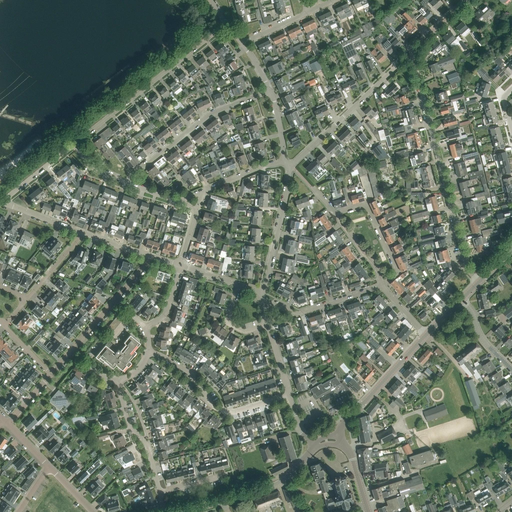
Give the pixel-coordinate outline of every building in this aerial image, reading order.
[(359,0),(354,0),(353,1),(354,4),(356,8),(358,11),(363,8),(362,5),(359,0)] [(363,8),(369,5),(368,3),(366,0),(359,0),(362,5),(363,8)] [(431,0),(429,2),(436,9),(442,4),(438,0),(433,0),(433,1),(432,0),(431,0)] [(276,3),(277,9),(285,7),(283,1),(276,3)] [(243,3),(236,4),(238,11),(245,9),(243,3)] [(343,6),(342,6),(345,14),(351,11),(348,3),(343,6)] [(422,13),(427,20),(433,14),(425,5),(419,11),(422,13)] [(342,6),(336,9),(340,16),(345,14),(342,6)] [(492,17),(496,13),(493,10),(492,11),(487,6),(480,13),(478,11),(478,12),(475,14),(478,17),(475,20),(480,25),(483,22),(482,21),(489,15),(492,17)] [(277,9),(279,15),(287,13),(285,7),(277,9)] [(239,17),(247,15),(249,15),(247,8),(245,9),(238,11),(239,17)] [(331,11),(325,14),(330,25),(330,26),(333,24),(332,20),(334,19),(331,11)] [(391,12),(383,20),(389,25),(393,21),(390,18),(393,15),(391,12)] [(405,27),(404,27),(411,34),(417,29),(413,25),(415,22),(405,12),(402,15),(409,23),(405,27)] [(422,13),(419,16),(416,19),(421,25),(427,20),(423,15),(422,13)] [(325,14),(319,17),(324,28),(330,25),(325,14)] [(239,17),(241,23),(244,23),(245,22),(248,22),(247,15),(239,17)] [(314,19),(308,22),(312,30),(313,32),(313,33),(314,33),(315,33),(315,32),(316,32),(316,31),(315,28),(317,27),(316,25),(314,19)] [(377,22),(372,25),(373,27),(376,25),(378,24),(381,22),(379,19),(376,21),(377,22)] [(308,22),(303,25),(305,30),(306,32),(312,30),(308,22)] [(365,32),(370,29),(371,29),(371,28),(373,27),(372,25),(370,22),(362,26),(365,32)] [(457,30),(458,31),(458,30),(461,34),(466,30),(467,31),(469,29),(463,22),(456,28),(458,30),(457,30)] [(303,34),(302,32),(299,26),(294,29),(297,37),(303,34)] [(321,27),(317,28),(323,40),(326,38),(321,27)] [(411,34),(404,27),(399,31),(402,34),(406,39),(411,34)] [(391,28),(388,30),(395,38),(396,37),(397,39),(399,37),(391,28)] [(294,29),(288,32),(292,39),(297,37),(294,29)] [(370,29),(365,32),(362,33),(360,34),(363,39),(373,34),(370,29)] [(447,34),(443,37),(452,47),(458,41),(456,38),(450,31),(448,34),(447,33),(446,34),(447,34)] [(474,31),(471,33),(479,44),(481,42),(474,31)] [(284,33),(279,36),(282,43),(288,40),(284,33)] [(350,39),(355,48),(365,43),(359,35),(351,39),(350,39)] [(277,46),(282,43),(279,36),(273,39),(277,46)] [(307,39),(309,42),(310,45),(311,47),(316,56),(319,55),(316,48),(317,48),(312,37),(307,39)] [(395,38),(390,43),(396,50),(399,47),(398,46),(401,43),(397,39),(396,37),(395,38)] [(358,53),(355,48),(350,39),(348,40),(341,44),(348,58),(358,53)] [(270,40),(264,43),(268,51),(273,48),(273,51),(275,55),(278,53),(276,49),(274,45),(272,46),(270,40)] [(387,40),(382,44),(384,47),(386,49),(390,54),(393,51),(394,52),(396,50),(390,43),(387,40)] [(461,40),(459,42),(465,50),(467,48),(461,40)] [(432,52),(435,55),(441,50),(442,51),(445,50),(450,55),(453,54),(445,44),(442,46),(438,41),(435,43),(435,42),(431,46),(434,49),(432,52)] [(219,44),(216,47),(222,55),(225,52),(228,50),(227,48),(226,47),(222,43),(220,45),(219,44)] [(262,54),(268,51),(264,43),(259,46),(262,54)] [(304,50),(311,47),(310,45),(301,49),(295,51),(293,53),(290,54),(288,55),(286,56),(284,57),(283,57),(285,61),(305,51),(304,50)] [(493,48),(489,50),(493,58),(498,56),(493,48)] [(218,58),(212,50),(207,54),(213,62),(218,58)] [(374,50),(371,52),(374,55),(376,57),(376,58),(381,62),(386,57),(382,53),(381,53),(379,50),(376,52),(374,50)] [(499,57),(496,59),(501,64),(504,62),(502,59),(507,55),(504,52),(499,57)] [(230,54),(224,60),(226,63),(230,60),(233,57),(231,54),(230,54)] [(366,56),(368,61),(365,62),(369,72),(375,69),(371,60),(369,55),(366,56)] [(430,65),(433,73),(441,70),(440,67),(456,61),(453,55),(437,61),(437,62),(430,65)] [(198,61),(198,62),(203,69),(206,66),(210,71),(213,69),(204,57),(198,61)] [(231,72),(238,68),(234,61),(232,63),(230,60),(226,63),(225,64),(224,65),(227,70),(226,71),(228,74),(231,72)] [(308,60),(302,64),(303,67),(306,65),(309,71),(312,69),(308,60)] [(275,75),(276,75),(275,74),(278,72),(278,73),(285,70),(283,66),(285,65),(283,61),(269,67),(271,72),(272,76),(275,75)] [(318,61),(310,65),(314,73),(322,69),(318,61)] [(362,69),(359,63),(356,64),(359,70),(356,71),(360,81),(366,78),(362,69)] [(201,74),(193,65),(188,69),(190,73),(193,76),(195,74),(197,76),(201,74)] [(500,67),(495,72),(501,78),(506,73),(500,67)] [(178,76),(178,77),(183,83),(186,86),(192,81),(184,72),(182,74),(181,74),(181,73),(180,73),(178,75),(178,76)] [(205,75),(207,77),(210,81),(213,79),(208,72),(205,75)] [(457,72),(448,76),(451,85),(462,81),(459,72),(457,73),(457,72)] [(490,76),(496,82),(501,78),(495,72),(490,76)] [(235,80),(236,84),(244,81),(242,74),(232,77),(233,81),(235,80)] [(338,83),(342,90),(342,91),(344,90),(345,92),(351,89),(348,82),(346,78),(345,74),(341,75),(342,78),(337,80),(338,83)] [(278,87),(285,84),(288,82),(290,81),(287,75),(275,81),(278,87)] [(349,77),(346,78),(348,82),(351,89),(357,86),(354,79),(351,81),(349,77)] [(179,85),(175,80),(169,84),(173,90),(172,91),(173,93),(181,87),(179,85)] [(483,80),(482,84),(478,83),(476,87),(480,88),(488,91),(490,86),(490,84),(486,83),(487,81),(483,80)] [(236,84),(238,88),(233,89),(235,96),(243,93),(242,90),(246,89),(244,81),(236,84)] [(318,82),(320,86),(324,95),(327,94),(321,81),(318,82)] [(278,87),(281,93),(290,88),(288,82),(285,84),(278,87)] [(335,90),(332,91),(334,95),(338,102),(344,100),(340,93),(339,91),(342,90),(338,83),(336,84),(338,89),(335,91),(335,90)] [(390,97),(399,89),(395,84),(386,92),(390,97)] [(223,100),(222,98),(221,93),(214,96),(212,90),(211,91),(209,86),(206,87),(212,101),(215,100),(216,103),(223,100)] [(170,93),(165,87),(160,92),(164,98),(168,95),(169,97),(172,95),(170,93)] [(488,91),(480,88),(479,92),(477,91),(476,94),(486,97),(487,95),(488,91)] [(438,101),(438,102),(449,99),(446,90),(442,91),(443,92),(436,94),(437,98),(436,98),(437,102),(438,101)] [(338,102),(334,95),(332,91),(330,92),(332,96),(328,98),(332,105),(338,102)] [(282,98),(285,103),(293,100),(295,99),(292,93),(289,94),(282,98)] [(161,100),(156,94),(150,99),(155,105),(159,102),(160,105),(163,103),(161,100)] [(402,105),(409,102),(408,98),(406,99),(405,95),(400,97),(399,94),(394,96),(395,99),(396,99),(397,103),(401,101),(402,105)] [(464,94),(450,97),(451,102),(465,99),(464,94)] [(473,96),(467,98),(468,104),(478,102),(478,98),(474,99),(473,96)] [(209,98),(203,101),(207,108),(212,106),(209,98)] [(293,100),(285,103),(287,110),(295,106),(296,106),(293,100)] [(490,102),(490,100),(482,102),(482,104),(481,104),(482,108),(485,107),(486,111),(494,108),(493,101),(490,102)] [(201,111),(207,108),(203,101),(197,104),(201,111)] [(155,115),(158,118),(161,116),(153,106),(151,107),(147,102),(141,107),(146,113),(149,111),(151,114),(152,113),(154,116),(155,115)] [(324,116),(330,113),(325,103),(319,106),(321,109),(324,116)] [(452,111),(451,109),(454,109),(453,105),(440,109),(442,114),(449,112),(451,112),(452,111)] [(321,109),(319,106),(316,107),(317,110),(315,111),(318,118),(324,116),(321,109)] [(246,115),(254,113),(252,107),(244,109),(246,115)] [(371,119),(379,112),(376,109),(374,111),(370,107),(364,112),(371,119)] [(193,108),(188,112),(193,118),(198,114),(193,108)] [(486,111),(487,114),(483,115),(484,118),(496,115),(494,108),(486,111)] [(137,109),(131,114),(136,120),(138,123),(141,120),(144,118),(137,109)] [(402,111),(404,118),(414,116),(413,112),(412,112),(411,109),(402,111)] [(287,115),(289,121),(299,117),(296,111),(287,115)] [(188,122),(193,118),(188,112),(183,115),(188,122)] [(246,115),(243,116),(245,122),(248,121),(248,122),(256,120),(254,113),(246,115)] [(232,124),(231,121),(233,120),(231,117),(229,117),(228,114),(222,117),(225,124),(228,123),(229,126),(232,124)] [(496,115),(484,118),(485,125),(482,126),(482,128),(488,127),(496,125),(496,123),(498,122),(496,115)] [(180,128),(185,124),(178,116),(173,119),(175,122),(180,128)] [(415,120),(414,116),(403,119),(404,122),(399,124),(399,125),(393,127),(395,133),(405,131),(404,126),(408,125),(415,123),(414,120),(415,120)] [(135,126),(128,117),(122,122),(127,128),(130,126),(131,128),(135,126)] [(299,117),(289,121),(292,127),(299,124),(298,121),(300,120),(299,117)] [(453,125),(454,128),(460,126),(464,125),(463,123),(460,124),(459,120),(457,121),(456,118),(451,119),(450,117),(445,118),(445,120),(443,121),(445,127),(453,125)] [(362,123),(357,118),(350,124),(355,129),(356,130),(360,127),(359,126),(362,123)] [(217,119),(212,123),(216,129),(221,125),(217,119)] [(381,143),(387,142),(384,129),(378,131),(376,128),(375,129),(369,121),(366,123),(368,127),(372,132),(381,143)] [(170,126),(175,132),(180,128),(175,122),(170,126)] [(211,133),(216,129),(212,123),(207,127),(211,133)] [(123,130),(118,124),(113,129),(117,135),(120,133),(122,135),(125,133),(123,130)] [(249,134),(251,133),(259,131),(257,124),(249,127),(250,128),(247,128),(249,134)] [(491,129),(492,136),(501,133),(499,127),(497,127),(496,125),(488,127),(489,129),(491,129)] [(167,128),(162,132),(167,139),(172,135),(167,128)] [(454,131),(447,133),(448,139),(456,137),(458,137),(458,136),(462,135),(460,128),(454,130),(454,131)] [(344,133),(349,139),(352,141),(356,137),(354,135),(354,134),(349,129),(344,133)] [(203,130),(198,133),(203,139),(208,136),(203,130)] [(261,137),(259,131),(251,133),(253,140),(261,137)] [(162,143),(167,139),(162,132),(157,136),(162,143)] [(294,146),(301,143),(297,136),(300,135),(298,132),(293,135),(294,137),(291,138),(292,142),(292,143),(293,143),(294,146)] [(409,142),(413,141),(420,139),(420,138),(421,138),(421,137),(420,136),(420,135),(419,136),(419,135),(418,135),(417,132),(407,135),(409,142)] [(198,143),(203,139),(198,133),(193,137),(198,143)] [(344,133),(339,138),(344,143),(347,141),(348,141),(349,140),(349,139),(344,133)] [(492,136),(494,142),(503,140),(501,133),(492,136)] [(154,149),(158,145),(152,137),(147,141),(149,143),(154,149)] [(366,147),(363,142),(358,137),(356,139),(364,149),(366,147)] [(108,141),(106,138),(105,138),(103,140),(101,138),(98,140),(97,141),(95,143),(100,148),(106,143),(108,141)] [(468,140),(467,138),(458,140),(459,143),(450,145),(451,152),(463,148),(461,142),(468,140)] [(414,148),(421,146),(420,143),(421,143),(420,139),(413,141),(409,142),(410,147),(414,146),(414,148)] [(190,140),(185,144),(190,150),(195,146),(190,140)] [(494,149),(495,152),(503,150),(502,148),(504,147),(503,140),(494,142),(496,149),(494,149)] [(343,149),(335,141),(331,145),(336,151),(339,154),(341,152),(343,149)] [(253,147),(254,152),(265,148),(263,142),(255,144),(256,147),(253,147)] [(110,149),(106,143),(100,148),(104,154),(110,149)] [(119,152),(123,158),(131,151),(132,150),(126,143),(123,146),(125,148),(122,150),(121,150),(121,151),(119,152)] [(144,147),(149,153),(154,149),(149,143),(144,146),(142,143),(139,145),(142,148),(144,147)] [(185,154),(190,150),(185,144),(180,148),(185,154)] [(236,157),(234,153),(230,144),(227,145),(233,159),(236,157)] [(379,144),(372,150),(379,160),(387,154),(379,144)] [(331,145),(326,150),(331,156),(334,153),(337,156),(339,154),(336,151),(331,145)] [(114,154),(116,152),(112,147),(110,149),(104,154),(108,159),(110,157),(110,158),(111,157),(114,154)] [(213,151),(215,157),(216,159),(219,158),(217,154),(223,151),(222,148),(220,148),(213,151)] [(266,148),(265,148),(257,151),(254,152),(255,153),(257,155),(258,159),(258,160),(263,158),(262,156),(267,155),(266,152),(267,152),(266,148)] [(453,158),(459,156),(461,156),(460,153),(463,152),(462,149),(463,149),(463,148),(451,152),(453,158)] [(177,150),(172,154),(177,160),(182,157),(177,150)] [(496,161),(499,161),(507,158),(506,152),(503,152),(503,150),(495,152),(495,154),(494,155),(496,161)] [(123,158),(127,163),(135,156),(131,151),(123,158)] [(241,165),(247,162),(244,155),(243,151),(240,152),(239,151),(234,153),(236,157),(238,163),(240,162),(241,165)] [(414,155),(410,156),(411,159),(411,160),(413,165),(417,164),(417,163),(422,162),(423,162),(425,161),(423,156),(425,156),(424,152),(414,155)] [(328,158),(323,153),(318,158),(316,160),(321,165),(323,163),(324,165),(329,161),(327,159),(328,158)] [(172,164),(177,160),(172,154),(167,158),(172,164)] [(481,164),(479,154),(463,159),(464,162),(478,158),(478,160),(477,162),(478,165),(481,164)] [(138,164),(140,162),(135,156),(127,163),(132,168),(134,167),(135,167),(134,166),(137,164),(138,164)] [(182,159),(187,165),(183,168),(185,169),(191,164),(190,163),(185,157),(182,159)] [(221,164),(221,165),(224,172),(226,171),(226,172),(230,170),(230,169),(227,162),(226,158),(220,161),(221,164)] [(332,161),(341,169),(343,167),(334,158),(331,160),(332,161)] [(509,165),(507,158),(499,161),(501,167),(509,165)] [(234,159),(227,162),(230,169),(237,167),(234,159)] [(354,170),(362,166),(356,160),(350,166),(354,170)] [(386,160),(376,163),(378,169),(388,167),(386,160)] [(324,170),(315,161),(312,164),(312,163),(306,168),(309,171),(308,171),(309,172),(310,172),(315,178),(324,170)] [(330,163),(339,172),(339,173),(342,176),(346,175),(341,169),(332,161),(330,163)] [(213,166),(209,168),(213,176),(219,174),(216,165),(214,162),(212,163),(213,166)] [(456,170),(463,169),(467,168),(465,163),(463,164),(463,162),(455,164),(456,170)] [(372,163),(365,166),(369,173),(370,178),(376,176),(372,163)] [(62,169),(71,181),(74,184),(75,183),(77,182),(70,173),(75,169),(72,165),(70,167),(69,166),(69,167),(68,165),(62,169)] [(424,182),(425,182),(433,180),(429,165),(426,166),(423,167),(420,168),(421,173),(424,182)] [(499,175),(500,177),(509,175),(509,173),(511,172),(509,165),(501,167),(497,168),(498,172),(499,175)] [(207,179),(213,176),(209,168),(206,169),(205,166),(202,167),(203,170),(207,179)] [(160,172),(157,169),(155,167),(152,169),(151,169),(152,170),(149,171),(154,177),(160,172)] [(456,170),(458,177),(468,174),(467,168),(463,169),(456,170)] [(59,176),(62,180),(64,178),(69,183),(71,181),(62,169),(57,173),(58,175),(58,176),(59,176)] [(186,181),(194,175),(190,169),(182,176),(186,181)] [(158,182),(166,176),(167,175),(164,171),(164,172),(162,170),(160,172),(154,177),(158,182)] [(486,184),(484,174),(470,177),(470,180),(481,178),(483,185),(486,184)] [(196,178),(194,175),(186,181),(190,186),(196,182),(197,181),(195,179),(196,178)] [(511,176),(510,177),(509,175),(500,177),(497,178),(497,181),(500,180),(502,187),(505,186),(511,184),(511,176)] [(170,181),(166,176),(158,182),(162,187),(164,186),(165,186),(165,185),(168,183),(170,181)] [(56,182),(55,180),(54,181),(52,177),(46,182),(52,190),(58,185),(57,184),(56,182)] [(434,186),(433,180),(425,182),(426,184),(423,185),(424,189),(434,186)] [(459,183),(461,190),(468,189),(467,185),(469,185),(468,180),(459,183)] [(85,189),(89,190),(92,183),(85,181),(81,191),(84,192),(85,189)] [(99,186),(92,183),(89,190),(92,192),(91,195),(94,196),(96,193),(99,186)] [(489,194),(486,184),(483,185),(485,192),(475,194),(476,198),(477,197),(485,195),(489,194)] [(233,186),(227,189),(231,198),(237,195),(239,196),(240,191),(241,187),(238,186),(237,192),(235,192),(233,186)] [(39,187),(34,191),(39,198),(41,201),(47,196),(39,187)] [(112,191),(105,188),(101,198),(108,200),(109,198),(112,191)] [(463,198),(472,196),(470,188),(468,189),(461,190),(463,198)] [(39,198),(34,191),(28,196),(34,203),(39,198)] [(112,191),(109,198),(108,200),(114,203),(118,193),(112,191)] [(341,207),(342,207),(347,205),(345,198),(342,199),(341,193),(338,194),(339,200),(341,207)] [(363,193),(357,194),(359,202),(365,200),(363,193)] [(428,205),(430,204),(437,202),(435,196),(431,197),(430,193),(417,193),(419,200),(425,199),(427,205),(428,205)] [(353,204),(359,202),(357,194),(351,196),(353,204)] [(127,207),(127,205),(130,198),(124,195),(121,202),(119,207),(123,208),(123,206),(127,207)] [(465,203),(466,209),(474,207),(478,206),(481,206),(479,200),(486,198),(485,195),(477,197),(478,200),(472,201),(465,203)] [(308,197),(302,199),(304,204),(304,206),(311,204),(308,197)] [(94,207),(95,207),(97,200),(93,198),(91,204),(87,202),(87,204),(94,207)] [(137,200),(130,198),(127,205),(131,206),(130,210),(132,212),(137,200)] [(210,200),(207,208),(214,210),(216,205),(225,208),(227,202),(217,199),(216,202),(210,200)] [(304,204),(302,199),(296,201),(298,209),(304,206),(304,204)] [(333,201),(333,202),(335,209),(341,207),(339,200),(333,201)] [(373,210),(378,207),(381,206),(380,202),(377,204),(375,201),(370,203),(373,210)] [(146,214),(149,204),(142,202),(140,208),(143,209),(142,213),(146,214)] [(438,209),(437,202),(430,204),(428,205),(429,211),(438,209)] [(88,213),(91,214),(94,207),(87,204),(85,203),(84,206),(90,208),(88,213)] [(53,213),(59,215),(61,207),(52,204),(52,206),(50,210),(53,212),(53,213)] [(154,213),(158,214),(160,208),(154,206),(151,215),(154,216),(154,213)] [(381,206),(378,207),(373,210),(376,216),(381,214),(381,212),(384,211),(381,206)] [(478,206),(474,207),(466,209),(468,215),(476,213),(479,212),(478,206)] [(68,210),(61,207),(59,215),(65,217),(68,210)] [(382,216),(394,211),(392,207),(387,210),(387,209),(384,211),(386,214),(382,216)] [(160,219),(161,218),(164,219),(164,216),(166,209),(160,208),(158,214),(157,218),(160,219)] [(71,219),(77,222),(80,215),(77,214),(78,211),(75,210),(74,212),(73,212),(71,219)] [(383,218),(379,220),(382,227),(387,224),(385,220),(396,214),(394,211),(382,216),(383,218)] [(113,213),(110,212),(106,222),(100,220),(99,223),(96,229),(102,231),(104,226),(108,227),(110,220),(113,213)] [(177,224),(180,214),(173,212),(172,215),(171,216),(171,217),(172,218),(171,221),(177,223),(177,224)] [(83,216),(80,215),(77,222),(84,224),(87,218),(87,217),(88,215),(84,213),(83,216)] [(206,222),(207,222),(212,223),(213,219),(217,220),(218,216),(206,213),(203,220),(206,221),(206,222)] [(506,222),(504,213),(497,215),(497,213),(494,214),(496,222),(498,221),(499,223),(506,222)] [(177,224),(183,226),(184,222),(185,222),(187,216),(180,214),(177,224)] [(442,222),(440,214),(433,216),(431,217),(431,220),(430,221),(431,224),(435,223),(442,222)] [(320,226),(329,220),(324,215),(319,218),(321,220),(319,222),(321,225),(320,226)] [(96,229),(99,223),(100,220),(93,218),(90,227),(96,229)] [(469,220),(471,227),(482,224),(481,218),(478,218),(476,219),(475,219),(469,220)] [(15,231),(18,224),(10,220),(5,231),(10,233),(7,239),(14,242),(18,232),(15,231)] [(300,222),(292,220),(290,227),(298,228),(300,222)] [(333,226),(329,220),(320,226),(324,232),(328,229),(328,230),(333,226)] [(110,228),(108,234),(115,236),(118,227),(119,226),(112,224),(110,228)] [(482,224),(471,227),(473,233),(481,231),(480,229),(482,228),(482,227),(484,226),(484,224),(482,224)] [(437,226),(434,227),(435,230),(436,235),(439,234),(444,233),(443,226),(437,227),(437,226)] [(115,236),(121,238),(124,230),(118,227),(115,236)] [(211,230),(209,230),(201,227),(199,234),(207,236),(209,237),(211,237),(212,233),(210,233),(211,230)] [(300,235),(299,239),(310,241),(310,238),(306,237),(301,236),(303,229),(298,228),(290,227),(289,233),(300,235)] [(391,227),(383,231),(386,238),(391,235),(395,233),(391,227)] [(30,241),(33,235),(24,231),(21,237),(22,237),(19,243),(24,245),(27,240),(30,241)] [(127,241),(133,243),(135,237),(132,236),(133,233),(130,231),(127,241)] [(315,242),(325,235),(325,234),(323,231),(320,234),(319,233),(314,237),(315,242)] [(329,236),(333,241),(340,236),(336,231),(329,236)] [(133,243),(140,245),(141,242),(143,243),(146,234),(141,232),(139,235),(136,234),(135,237),(133,243)] [(386,238),(389,244),(396,240),(395,238),(396,237),(395,233),(391,235),(386,238)] [(199,234),(197,240),(207,243),(209,237),(207,236),(199,234)] [(327,237),(325,235),(315,242),(317,244),(327,237)] [(340,236),(333,241),(330,243),(333,248),(337,246),(344,241),(340,236)] [(474,239),(476,246),(482,244),(484,244),(483,237),(474,239)] [(56,240),(54,238),(50,243),(47,241),(41,248),(44,250),(50,255),(52,253),(53,253),(55,251),(57,252),(60,248),(59,247),(61,244),(60,243),(61,242),(57,239),(56,240)] [(147,239),(145,247),(151,249),(153,241),(147,239)] [(153,241),(151,249),(157,250),(158,247),(159,243),(156,242),(157,240),(154,239),(153,241)] [(286,245),(298,248),(300,242),(295,242),(296,241),(288,239),(286,245)] [(446,245),(445,239),(438,241),(435,242),(436,248),(446,245)] [(161,246),(163,247),(163,249),(162,252),(168,254),(171,244),(165,242),(165,241),(163,240),(161,246)] [(400,241),(395,244),(396,246),(391,248),(394,254),(403,250),(400,244),(401,243),(400,241)] [(171,244),(168,254),(174,255),(174,254),(175,253),(178,254),(181,245),(177,244),(177,245),(171,244)] [(298,248),(286,245),(285,252),(295,254),(296,252),(298,252),(298,248)] [(351,252),(347,246),(339,252),(344,258),(351,252)] [(330,255),(337,250),(338,250),(336,247),(328,253),(330,255)] [(84,263),(88,252),(81,250),(81,251),(80,251),(78,254),(72,260),(73,260),(79,262),(77,269),(74,272),(78,275),(87,264),(86,265),(84,263)] [(340,253),(337,250),(330,255),(329,256),(331,259),(340,253)] [(442,263),(450,261),(451,261),(450,258),(449,258),(447,250),(435,253),(438,264),(442,263)] [(94,254),(90,263),(98,265),(99,265),(100,262),(101,260),(101,258),(102,256),(101,256),(102,255),(100,254),(100,253),(94,251),(94,253),(93,253),(93,254),(94,254)] [(342,267),(338,270),(340,272),(348,266),(351,265),(349,262),(356,258),(351,252),(344,258),(347,262),(342,266),(342,267)] [(190,261),(196,263),(199,255),(193,253),(190,261)] [(408,261),(405,254),(395,259),(398,265),(404,263),(407,262),(408,261)] [(199,255),(196,263),(202,264),(204,257),(199,255)] [(105,264),(103,270),(108,271),(109,269),(112,270),(113,267),(114,263),(116,259),(115,258),(109,256),(108,256),(107,260),(106,260),(104,264),(105,264)] [(283,264),(290,266),(294,267),(296,260),(295,260),(292,259),(284,258),(283,264)] [(209,259),(207,266),(213,268),(215,260),(209,259)] [(221,262),(215,260),(213,268),(219,270),(221,262)] [(411,270),(424,264),(424,260),(410,266),(411,270)] [(131,270),(132,268),(133,265),(131,264),(123,261),(122,264),(118,263),(116,269),(120,269),(128,272),(129,270),(131,270)] [(439,274),(439,275),(446,282),(447,282),(455,274),(451,270),(452,269),(450,261),(442,263),(443,267),(445,269),(440,275),(439,274)] [(398,265),(401,272),(407,269),(406,266),(408,265),(407,262),(404,263),(398,265)] [(363,268),(359,263),(353,268),(356,273),(363,268)] [(283,264),(281,271),(293,273),(295,273),(295,271),(294,269),(294,267),(290,266),(283,264)] [(5,279),(11,282),(16,270),(15,272),(10,269),(11,267),(8,265),(5,272),(8,273),(5,279)] [(340,272),(342,274),(350,269),(348,266),(340,272)] [(365,271),(363,268),(356,273),(360,278),(363,276),(365,279),(368,277),(366,274),(367,274),(366,273),(367,272),(366,270),(365,271)] [(19,278),(22,280),(25,273),(22,272),(16,270),(11,282),(17,285),(19,278)] [(158,272),(156,278),(155,279),(167,283),(169,277),(170,275),(170,274),(169,274),(159,271),(158,271),(158,272)] [(25,273),(22,280),(20,285),(23,286),(22,287),(25,288),(25,287),(26,288),(28,284),(29,284),(31,279),(30,279),(30,278),(24,275),(25,273)] [(328,279),(326,273),(323,274),(326,284),(328,283),(331,293),(337,291),(334,280),(330,281),(330,280),(329,280),(329,279),(328,279)] [(409,289),(413,286),(419,281),(415,276),(413,273),(411,275),(415,280),(413,282),(413,281),(407,287),(409,289)] [(439,275),(436,277),(442,282),(441,283),(443,285),(443,286),(448,291),(450,288),(448,286),(449,284),(447,282),(446,282),(439,275)] [(182,286),(193,290),(194,290),(198,280),(190,277),(189,282),(184,281),(182,286)] [(444,295),(448,291),(443,286),(443,285),(441,283),(442,282),(436,277),(435,279),(440,284),(436,288),(441,293),(442,292),(444,295)] [(103,278),(95,287),(101,290),(107,283),(105,281),(103,278)] [(337,278),(334,280),(337,291),(344,289),(341,281),(338,282),(337,278)] [(67,285),(63,282),(62,282),(59,280),(58,279),(56,282),(57,283),(55,285),(64,292),(62,295),(58,292),(67,300),(69,297),(66,294),(68,292),(64,290),(67,286),(67,285)] [(428,290),(431,287),(433,286),(434,284),(430,279),(423,285),(428,290)] [(391,284),(395,289),(402,283),(399,280),(397,282),(395,280),(391,284)] [(498,281),(487,288),(491,294),(502,287),(498,281)] [(276,292),(282,295),(287,284),(287,285),(281,282),(276,292)] [(406,286),(405,287),(402,283),(395,289),(400,294),(407,288),(406,286)] [(290,285),(287,284),(282,295),(288,298),(291,291),(288,289),(290,285)] [(318,297),(325,295),(322,287),(320,288),(319,285),(315,286),(318,297)] [(182,286),(181,292),(191,295),(193,290),(182,286)] [(308,288),(312,299),(318,297),(315,286),(308,288)] [(413,286),(409,289),(409,290),(406,292),(407,294),(403,298),(408,303),(412,299),(410,297),(413,294),(412,292),(416,289),(413,286)] [(223,290),(215,287),(214,292),(218,293),(216,302),(224,304),(227,294),(222,293),(223,290)] [(423,289),(417,294),(420,297),(426,292),(423,289)] [(67,300),(58,292),(56,294),(51,290),(46,295),(55,302),(59,297),(61,299),(63,297),(67,300)] [(297,296),(298,299),(296,299),(295,301),(299,304),(306,301),(306,300),(309,299),(308,297),(306,291),(300,293),(300,295),(297,296)] [(154,296),(158,300),(159,301),(161,294),(153,292),(152,295),(154,296)] [(193,296),(191,295),(181,292),(179,297),(191,301),(193,296)] [(489,308),(485,293),(477,295),(481,309),(489,308)] [(136,300),(131,306),(138,311),(146,301),(137,294),(134,299),(136,300)] [(51,306),(55,302),(46,295),(42,299),(48,304),(45,306),(51,311),(53,308),(51,306)] [(376,307),(384,300),(379,295),(373,300),(376,303),(374,305),(376,307)] [(89,302),(95,308),(96,307),(96,308),(101,303),(93,296),(88,301),(89,302)] [(433,308),(439,303),(432,296),(425,302),(428,305),(429,304),(433,308)] [(183,305),(182,308),(188,310),(191,301),(179,297),(177,303),(183,305)] [(410,306),(412,308),(421,300),(419,297),(410,306)] [(382,310),(388,305),(384,300),(376,307),(380,312),(382,310)] [(360,301),(353,303),(356,311),(362,309),(363,312),(366,311),(364,304),(361,305),(360,301)] [(92,311),(95,308),(89,302),(84,308),(82,306),(80,309),(85,314),(87,311),(90,314),(90,313),(91,314),(93,312),(92,311)] [(211,310),(210,315),(219,318),(220,314),(220,315),(222,310),(215,308),(216,305),(210,303),(208,310),(211,310)] [(350,313),(356,311),(353,303),(347,305),(350,313)] [(36,305),(31,310),(40,317),(44,312),(46,314),(49,311),(43,306),(41,309),(36,305)] [(511,305),(503,312),(508,319),(511,315),(511,305)] [(156,310),(157,310),(153,306),(150,309),(147,307),(141,314),(146,318),(151,312),(154,314),(154,313),(155,314),(157,311),(156,310)] [(187,313),(188,310),(182,308),(181,311),(175,309),(173,314),(182,317),(184,312),(187,313)] [(348,318),(347,315),(345,309),(342,310),(341,308),(334,310),(337,317),(338,321),(339,321),(341,320),(343,321),(346,320),(347,318),(348,318)] [(425,308),(418,314),(424,321),(429,317),(427,314),(429,313),(425,308)] [(334,310),(328,312),(331,319),(331,321),(337,319),(338,321),(337,317),(334,310)] [(389,322),(391,320),(397,315),(392,310),(384,317),(386,319),(389,322)] [(73,314),(83,323),(86,319),(78,311),(74,315),(73,314)] [(319,326),(325,324),(322,314),(318,315),(317,313),(315,314),(319,326)] [(375,321),(382,315),(380,313),(373,319),(375,321)] [(26,314),(21,320),(28,326),(33,320),(34,322),(37,319),(32,314),(29,317),(26,314)] [(79,327),(83,323),(73,314),(69,318),(70,320),(79,327)] [(178,322),(177,325),(183,327),(184,324),(180,322),(182,317),(173,314),(172,320),(178,322)] [(312,330),(319,328),(319,326),(315,314),(312,315),(313,317),(309,318),(310,322),(308,322),(311,330),(312,330)] [(384,317),(382,315),(375,321),(377,324),(384,317)] [(28,327),(28,326),(21,320),(20,320),(16,325),(24,332),(25,332),(27,330),(27,329),(28,327)] [(79,327),(70,320),(67,324),(66,322),(75,331),(79,327)] [(72,335),(75,331),(66,322),(62,326),(72,335)] [(286,325),(280,327),(283,334),(286,333),(287,337),(292,335),(291,332),(289,325),(286,326),(286,325)] [(501,325),(497,328),(494,332),(500,339),(507,332),(501,325)] [(72,335),(62,326),(56,333),(63,339),(65,336),(68,339),(72,335)] [(159,336),(160,336),(169,337),(173,338),(174,335),(173,334),(170,333),(170,331),(171,331),(171,327),(163,326),(162,330),(160,329),(159,336)] [(228,332),(219,326),(214,333),(211,337),(214,339),(217,336),(222,340),(228,332)] [(406,326),(402,331),(408,336),(412,331),(406,326)] [(387,329),(384,328),(382,331),(389,337),(392,334),(387,329)] [(403,341),(408,336),(402,331),(400,332),(399,331),(396,334),(398,335),(398,336),(403,341)] [(51,343),(60,350),(64,346),(59,341),(61,339),(55,334),(53,337),(55,339),(51,343)] [(108,341),(95,357),(98,359),(99,357),(108,364),(110,362),(114,366),(116,365),(122,370),(126,365),(128,367),(131,363),(127,359),(131,355),(133,356),(136,352),(132,349),(136,345),(138,346),(140,343),(130,335),(124,342),(126,344),(123,347),(121,345),(118,349),(108,341)] [(168,341),(169,337),(160,336),(160,339),(157,339),(156,346),(162,346),(161,350),(167,351),(168,347),(166,347),(167,341),(168,341)] [(226,338),(222,345),(225,347),(225,346),(230,349),(233,345),(237,346),(240,339),(232,336),(230,341),(226,338)] [(286,344),(288,350),(297,347),(299,346),(297,341),(304,339),(303,336),(296,338),(297,341),(293,342),(293,341),(286,344)] [(246,346),(249,348),(249,349),(253,347),(254,351),(263,348),(261,342),(257,343),(255,337),(246,340),(247,343),(246,346)] [(378,349),(381,346),(372,338),(369,341),(378,349)] [(392,339),(388,343),(395,350),(400,345),(395,340),(395,341),(392,339)] [(56,355),(60,350),(51,343),(49,341),(45,346),(42,343),(40,346),(48,353),(50,351),(56,355)] [(375,352),(378,349),(369,341),(367,344),(375,352)] [(465,351),(471,358),(482,349),(476,342),(465,351)] [(395,350),(388,343),(383,348),(386,351),(385,351),(390,356),(395,350)] [(1,357),(10,348),(7,344),(0,350),(0,352),(2,355),(1,357)] [(179,346),(174,353),(179,356),(184,349),(179,346)] [(297,353),(300,353),(299,352),(301,352),(299,346),(297,347),(288,350),(290,356),(297,354),(297,353)] [(10,348),(1,357),(5,361),(14,352),(10,348)] [(181,359),(183,360),(189,352),(184,349),(179,356),(180,357),(179,358),(181,359)] [(429,349),(423,355),(428,359),(433,353),(429,349)] [(460,355),(469,366),(471,364),(468,360),(471,358),(465,351),(460,355)] [(16,354),(14,352),(5,361),(11,367),(16,362),(14,360),(18,356),(18,355),(18,354),(17,353),(16,354)] [(189,362),(193,354),(189,352),(183,360),(186,362),(186,361),(188,363),(188,362),(189,362)] [(255,361),(256,365),(257,364),(259,369),(264,367),(264,366),(268,364),(266,357),(263,358),(261,352),(254,354),(256,360),(255,361)] [(378,363),(381,366),(386,360),(380,355),(377,352),(375,354),(374,353),(371,357),(375,361),(376,360),(379,362),(378,363)] [(198,364),(200,362),(204,357),(200,354),(200,356),(195,353),(193,354),(189,362),(194,365),(196,363),(198,364)] [(366,356),(363,354),(360,358),(365,363),(369,359),(366,356)] [(428,359),(423,355),(418,360),(424,366),(430,360),(428,359)] [(477,370),(476,369),(473,371),(472,369),(469,366),(460,355),(456,358),(461,365),(463,363),(471,373),(472,372),(476,378),(479,377),(481,382),(483,381),(477,370)] [(199,369),(203,373),(210,366),(212,363),(208,359),(204,357),(200,362),(203,364),(199,369)] [(303,364),(301,358),(290,361),(292,367),(299,365),(302,364),(303,364)] [(485,369),(488,375),(495,371),(493,368),(494,367),(490,361),(484,365),(482,362),(475,367),(476,369),(477,370),(481,367),(483,370),(485,369)] [(377,370),(369,363),(368,362),(365,365),(364,365),(362,367),(366,371),(372,376),(377,370)] [(302,364),(299,365),(292,367),(294,373),(304,370),(302,364)] [(29,365),(26,369),(36,378),(36,377),(39,373),(29,365)] [(145,372),(147,374),(152,378),(157,372),(160,375),(163,372),(153,365),(151,367),(150,366),(145,372)] [(412,365),(407,370),(417,378),(421,373),(412,365)] [(203,373),(208,377),(214,370),(210,366),(203,373)] [(428,368),(425,371),(432,377),(435,374),(428,368)] [(32,382),(36,378),(26,369),(22,373),(32,382)] [(79,393),(82,389),(86,381),(83,378),(82,380),(80,378),(81,375),(82,374),(81,374),(81,373),(80,372),(77,370),(74,374),(74,373),(73,373),(72,373),(72,374),(71,374),(71,375),(71,376),(71,377),(73,378),(71,380),(75,384),(73,386),(73,387),(73,388),(73,389),(74,389),(75,390),(74,390),(79,394),(79,393)] [(208,377),(212,380),(218,374),(214,370),(208,377)] [(407,370),(403,375),(412,383),(417,378),(407,370)] [(362,377),(367,381),(372,376),(366,371),(363,374),(364,375),(362,377)] [(430,380),(432,377),(425,371),(423,373),(430,380)] [(495,383),(502,379),(498,372),(496,373),(495,371),(488,375),(487,376),(488,378),(490,377),(492,381),(491,382),(494,387),(497,385),(495,383)] [(212,380),(216,384),(222,378),(224,376),(220,372),(218,374),(212,380)] [(32,382),(22,373),(23,374),(20,378),(28,385),(32,381),(32,382)] [(137,380),(138,381),(144,387),(143,387),(146,391),(149,389),(146,384),(148,382),(151,385),(154,382),(151,379),(152,378),(147,374),(145,377),(143,375),(137,380)] [(222,378),(216,384),(220,388),(226,382),(224,380),(225,378),(226,379),(227,379),(227,378),(228,378),(228,377),(227,377),(225,375),(224,376),(222,378)] [(295,378),(296,385),(304,382),(307,381),(305,376),(302,377),(302,376),(295,378)] [(359,385),(362,382),(356,376),(352,380),(351,379),(347,384),(350,386),(348,387),(352,391),(354,390),(357,392),(361,388),(359,385)] [(347,393),(350,391),(343,382),(341,383),(339,381),(336,377),(322,384),(322,383),(318,385),(318,386),(313,389),(313,388),(311,389),(314,394),(315,393),(317,397),(320,395),(321,397),(320,397),(325,406),(335,401),(339,408),(352,401),(347,393)] [(25,389),(28,385),(20,378),(17,382),(15,381),(25,390),(25,389)] [(272,390),(278,389),(274,378),(268,380),(272,390)] [(473,378),(464,381),(473,406),(481,403),(473,378)] [(266,392),(272,390),(268,380),(263,382),(266,392)] [(393,385),(400,392),(403,393),(407,388),(398,380),(393,385)] [(15,381),(11,385),(21,394),(25,390),(15,381)] [(143,387),(144,387),(138,381),(136,383),(135,382),(129,387),(134,394),(140,390),(143,393),(146,391),(143,387)] [(167,381),(161,389),(164,392),(167,389),(171,393),(169,396),(176,388),(177,386),(171,381),(170,383),(167,381)] [(306,389),(305,386),(308,385),(307,381),(304,382),(296,385),(298,391),(306,389)] [(91,382),(86,390),(91,392),(90,395),(97,397),(98,392),(96,391),(99,386),(91,382)] [(260,394),(266,392),(263,382),(257,384),(260,394)] [(500,387),(499,384),(496,386),(499,392),(501,390),(503,394),(504,393),(511,389),(509,386),(511,385),(508,382),(507,382),(500,387)] [(255,396),(260,394),(257,384),(251,385),(255,396)] [(249,398),(255,396),(251,385),(246,387),(249,398)] [(403,393),(400,392),(393,385),(389,390),(396,397),(398,394),(400,396),(403,393)] [(250,399),(249,398),(246,387),(245,387),(246,389),(240,391),(244,401),(250,399)] [(109,391),(102,388),(99,397),(103,398),(106,397),(107,399),(106,400),(108,408),(116,406),(114,399),(115,398),(113,392),(110,393),(109,391)] [(169,396),(173,399),(175,396),(180,399),(177,403),(178,403),(184,395),(186,393),(180,388),(178,390),(176,388),(169,396)] [(418,394),(415,391),(411,388),(409,390),(416,396),(418,394)] [(13,395),(7,401),(14,407),(20,401),(17,398),(19,395),(13,391),(11,394),(13,395)] [(238,403),(244,401),(240,391),(235,393),(238,403)] [(74,403),(72,401),(62,392),(57,398),(55,395),(50,401),(49,400),(49,401),(59,410),(60,409),(59,409),(61,407),(59,406),(63,401),(69,406),(70,403),(73,405),(74,403)] [(144,408),(146,407),(156,403),(152,405),(150,399),(154,398),(152,393),(146,395),(142,397),(143,400),(141,401),(144,408)] [(232,405),(238,403),(235,393),(229,394),(232,405)] [(226,407),(232,405),(229,394),(223,396),(226,407)] [(178,403),(181,406),(184,403),(188,406),(186,409),(193,401),(194,399),(188,395),(187,396),(184,395),(178,403)] [(395,400),(402,406),(404,404),(398,398),(395,400)] [(14,407),(7,401),(7,400),(5,402),(4,402),(2,405),(3,405),(2,406),(10,413),(15,407),(14,407)] [(375,400),(366,411),(372,416),(379,408),(382,410),(385,406),(380,401),(378,403),(375,400)] [(395,400),(395,401),(393,400),(389,405),(393,408),(397,404),(401,408),(402,406),(395,400)] [(186,409),(190,412),(192,409),(197,413),(194,416),(201,408),(203,406),(196,401),(195,403),(193,401),(186,409)] [(158,408),(156,403),(146,407),(147,410),(145,411),(148,418),(150,417),(156,415),(154,409),(158,408)] [(424,412),(427,421),(448,413),(444,404),(437,407),(424,412)] [(194,416),(198,419),(201,416),(205,420),(202,423),(210,414),(211,413),(205,408),(203,410),(201,408),(194,416)] [(275,412),(269,414),(273,428),(277,427),(275,422),(278,421),(275,412)] [(116,420),(114,413),(106,415),(106,416),(101,417),(104,425),(108,424),(109,429),(119,426),(117,420),(116,420)] [(210,414),(202,423),(205,426),(208,422),(214,426),(213,427),(216,429),(221,423),(219,421),(219,420),(213,415),(212,416),(210,414)] [(34,430),(43,420),(41,418),(37,421),(31,415),(23,423),(29,430),(31,427),(34,430)] [(151,429),(156,427),(164,425),(160,426),(158,421),(162,419),(161,415),(157,416),(156,415),(150,417),(152,421),(149,421),(151,429)] [(262,415),(256,417),(261,432),(264,431),(263,426),(268,424),(266,418),(263,418),(262,415)] [(356,418),(357,424),(360,423),(360,425),(367,423),(367,420),(370,420),(369,416),(366,416),(356,418)] [(252,419),(246,421),(251,436),(254,434),(252,429),(258,427),(256,421),(253,422),(252,419)] [(242,422),(236,424),(240,439),(244,438),(242,432),(248,431),(245,424),(243,425),(242,422)] [(371,441),(369,434),(373,434),(372,431),(369,431),(367,423),(360,425),(360,423),(357,424),(361,443),(371,441)] [(165,430),(164,425),(156,427),(157,430),(152,432),(154,439),(157,439),(163,437),(161,431),(165,430)] [(232,425),(226,427),(229,438),(231,437),(233,443),(237,442),(232,425)] [(42,426),(33,434),(39,441),(42,438),(43,439),(46,436),(49,438),(55,431),(52,428),(48,432),(42,426)] [(393,426),(376,434),(381,444),(398,436),(393,426)] [(119,437),(117,433),(110,436),(113,442),(114,441),(117,448),(126,443),(122,435),(119,437)] [(50,443),(46,447),(52,453),(54,451),(55,452),(58,449),(57,448),(60,445),(61,444),(57,440),(56,441),(55,439),(57,437),(54,434),(48,440),(50,443)] [(157,450),(158,449),(170,446),(168,446),(167,441),(175,439),(174,434),(163,437),(157,439),(157,441),(155,442),(157,450)] [(297,458),(289,435),(279,438),(285,457),(281,458),(282,463),(287,461),(297,458)] [(170,446),(158,449),(159,452),(158,452),(160,460),(169,458),(167,450),(179,447),(178,444),(170,446)] [(265,463),(275,460),(269,445),(260,448),(265,463)] [(62,448),(56,454),(59,456),(57,458),(60,460),(59,461),(62,464),(69,458),(66,455),(68,453),(64,449),(66,447),(65,446),(62,448)] [(18,451),(13,447),(11,449),(9,447),(4,451),(6,453),(4,455),(9,460),(18,451)] [(129,453),(127,449),(114,456),(116,459),(122,457),(125,463),(135,459),(132,453),(129,455),(128,454),(129,453)] [(409,456),(412,466),(435,459),(432,449),(409,456)] [(380,456),(379,453),(381,453),(381,451),(372,452),(366,453),(359,453),(359,459),(370,458),(373,458),(380,456)] [(221,456),(215,458),(218,470),(224,468),(222,460),(221,456)] [(28,462),(23,457),(14,465),(19,469),(18,470),(20,473),(25,468),(23,466),(28,462)] [(210,459),(211,462),(213,471),(218,470),(215,458),(210,459)] [(370,458),(359,459),(361,472),(363,472),(372,470),(370,458)] [(207,472),(213,471),(211,462),(210,459),(204,461),(205,464),(207,472)] [(511,464),(505,470),(500,463),(501,463),(499,460),(495,463),(503,472),(506,476),(508,474),(511,478),(511,479),(511,464)] [(75,461),(67,469),(72,474),(74,472),(77,475),(81,471),(79,468),(80,467),(75,461)] [(85,471),(77,480),(78,480),(81,483),(94,471),(92,469),(94,466),(95,468),(99,463),(97,461),(86,472),(85,471)] [(199,461),(195,462),(197,468),(200,467),(201,474),(207,472),(205,464),(200,465),(199,461)] [(194,469),(197,468),(195,462),(193,463),(192,463),(193,467),(188,468),(190,477),(196,475),(194,469)] [(274,476),(289,468),(287,462),(271,470),(274,476)] [(403,463),(407,474),(411,473),(408,462),(403,463)] [(345,476),(341,477),(341,476),(335,478),(335,479),(332,480),(330,481),(330,482),(326,483),(323,476),(325,476),(321,463),(311,466),(312,471),(313,474),(313,473),(315,479),(315,478),(317,483),(320,482),(323,492),(325,500),(327,507),(328,507),(329,510),(338,507),(339,510),(344,508),(344,509),(346,510),(349,509),(351,508),(351,505),(355,504),(353,499),(352,498),(354,497),(352,493),(351,494),(351,491),(349,492),(346,480),(347,479),(348,479),(347,477),(347,476),(345,476)] [(374,465),(374,470),(375,472),(383,471),(387,470),(386,463),(374,465)] [(181,466),(182,469),(184,478),(190,477),(188,468),(187,465),(181,466)] [(34,474),(37,471),(33,467),(24,475),(28,479),(26,482),(28,484),(26,487),(28,489),(37,476),(34,474)] [(131,471),(129,467),(122,470),(124,475),(126,473),(130,481),(143,475),(139,467),(131,471)] [(99,473),(102,476),(107,471),(104,468),(99,473)] [(372,470),(363,472),(364,478),(370,477),(370,480),(376,479),(375,476),(376,476),(375,472),(374,470),(372,470)] [(504,480),(499,483),(505,492),(511,489),(507,482),(505,480),(508,478),(506,476),(503,472),(500,474),(504,480)] [(401,495),(406,494),(425,488),(421,477),(405,482),(404,479),(372,489),(375,500),(389,495),(392,494),(391,491),(399,488),(401,495)] [(91,486),(87,490),(94,497),(98,493),(97,493),(104,486),(99,480),(96,482),(95,481),(93,484),(92,484),(90,486),(91,486)] [(490,480),(487,482),(491,489),(494,487),(498,496),(505,492),(499,483),(493,486),(490,480)] [(149,488),(146,482),(140,486),(138,483),(128,488),(131,491),(136,488),(140,496),(144,494),(146,500),(140,502),(145,508),(147,508),(147,506),(148,505),(149,506),(155,504),(154,502),(150,491),(148,489),(149,488)] [(487,489),(481,492),(487,502),(493,499),(488,490),(491,489),(487,482),(484,484),(487,489)] [(17,498),(20,495),(19,494),(20,493),(15,489),(17,487),(11,483),(10,486),(12,487),(8,492),(9,493),(17,498)] [(298,502),(292,486),(283,489),(288,502),(291,501),(292,504),(298,502)] [(15,502),(17,498),(8,492),(7,491),(4,497),(3,496),(1,498),(6,502),(8,500),(13,503),(14,501),(15,502)] [(267,495),(271,505),(272,508),(276,507),(275,504),(283,501),(279,491),(267,495)] [(472,491),(469,492),(473,499),(476,497),(481,506),(487,502),(481,492),(475,496),(472,491)] [(450,503),(444,506),(446,510),(446,511),(453,511),(452,508),(455,506),(451,497),(450,493),(446,494),(450,503)] [(104,494),(96,502),(100,506),(108,499),(104,494)] [(378,509),(379,511),(392,511),(405,506),(402,499),(407,497),(406,494),(401,495),(401,496),(386,501),(388,505),(378,509)] [(269,506),(271,505),(267,495),(255,500),(258,510),(269,506)] [(117,500),(106,503),(108,511),(109,511),(120,509),(117,500)] [(1,505),(0,507),(8,511),(11,507),(2,501),(0,504),(1,505)] [(468,511),(466,507),(465,503),(460,505),(461,509),(460,510),(460,511),(468,511)]
